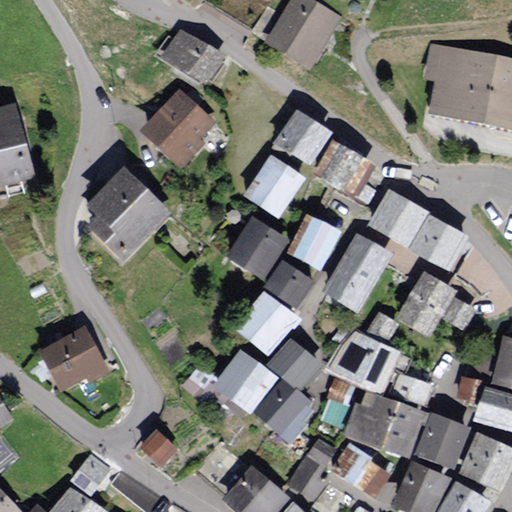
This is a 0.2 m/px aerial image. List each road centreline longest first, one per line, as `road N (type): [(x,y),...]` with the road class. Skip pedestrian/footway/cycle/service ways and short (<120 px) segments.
road 1 (residential): [(37,0),(84,90),(89,124),(66,199),(62,247),(140,385),(143,404),(109,454)]
road 2 (residential): [(393,172),(163,0)]
road 3 (residential): [(303,332),(318,293),(393,172)]
road 4 (residential): [(511,284),(435,196),(393,172)]
road 5 (residential): [(109,454),(0,368)]
road 6 (unclassified): [(511,190),(393,172)]
